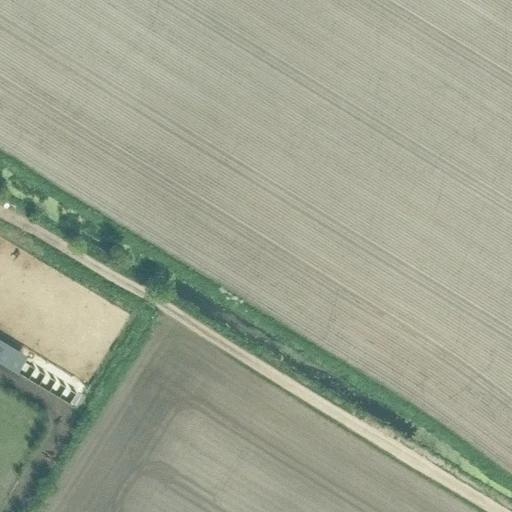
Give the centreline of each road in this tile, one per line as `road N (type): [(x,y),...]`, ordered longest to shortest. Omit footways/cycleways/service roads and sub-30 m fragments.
road 1 (track): [(0,207),(511,511)]
road 2 (track): [(0,376),(69,420),(10,511)]
